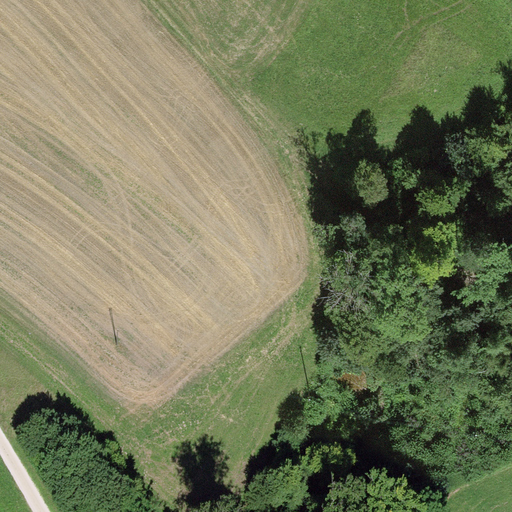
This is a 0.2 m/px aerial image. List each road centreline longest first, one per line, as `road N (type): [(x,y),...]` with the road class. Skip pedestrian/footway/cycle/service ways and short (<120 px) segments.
road 1 (track): [(159,0),(312,174)]
road 2 (track): [(511,249),(469,261),(406,248),(312,174)]
